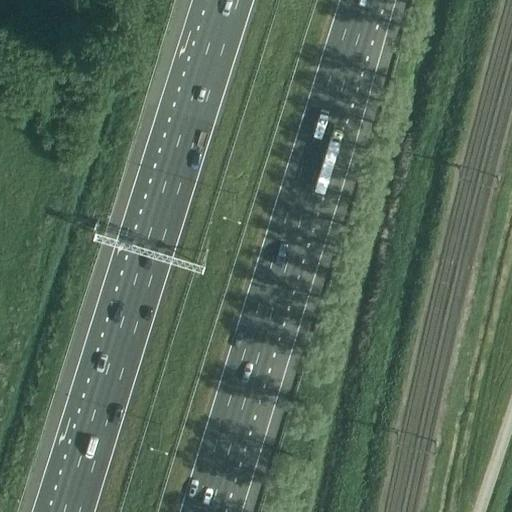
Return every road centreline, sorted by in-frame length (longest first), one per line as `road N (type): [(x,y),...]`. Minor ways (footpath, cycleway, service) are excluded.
road 1 (motorway): [(202,511),(364,0)]
road 2 (motorway): [(230,0),(71,511)]
road 3 (track): [(355,511),(427,171)]
